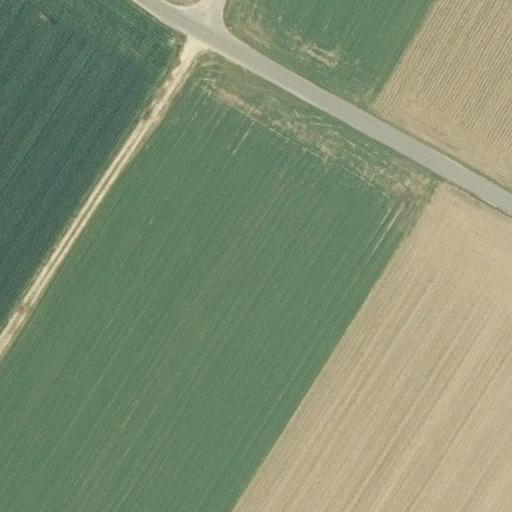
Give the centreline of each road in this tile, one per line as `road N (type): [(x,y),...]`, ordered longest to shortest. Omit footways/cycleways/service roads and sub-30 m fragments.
road 1 (unclassified): [(145,0),(511,207)]
road 2 (track): [(0,343),(197,34)]
